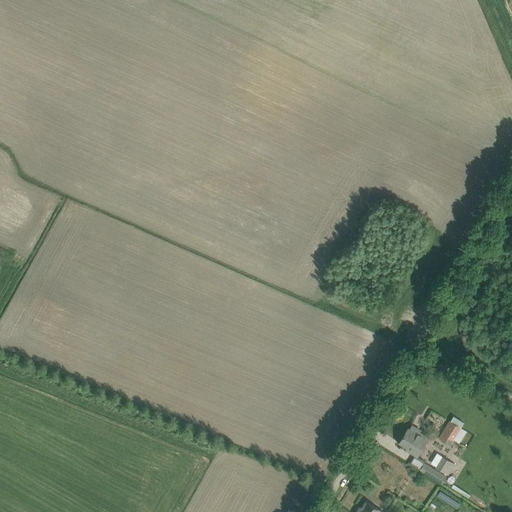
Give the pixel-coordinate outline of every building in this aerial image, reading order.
[(466,431),(461,428),(461,427),(450,420),(439,439),(450,445),(454,439),(459,443),(466,431)] [(408,428),(399,442),(409,448),(407,450),(417,456),(428,437),(419,431),(420,430),(412,425),(410,429),(408,428)] [(456,465),(444,457),(436,469),(449,477),(456,465)] [(425,462),(420,470),(442,484),(447,476),(425,462)] [(358,508),(356,511),(384,511),(374,506),(366,500),(360,509),(358,508)]
